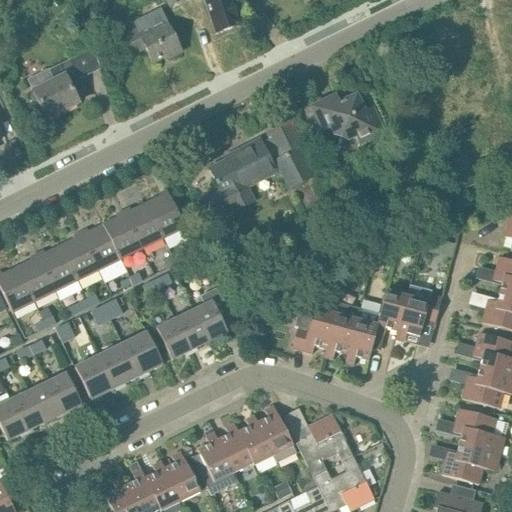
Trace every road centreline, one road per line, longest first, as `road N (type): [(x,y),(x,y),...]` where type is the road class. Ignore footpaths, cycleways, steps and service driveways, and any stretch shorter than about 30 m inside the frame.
road 1 (residential): [(0,205),(413,0)]
road 2 (residential): [(402,432),(385,411),(362,402),(273,374),(239,379),(96,449),(76,472),(66,511)]
road 3 (residential): [(402,432),(456,261)]
